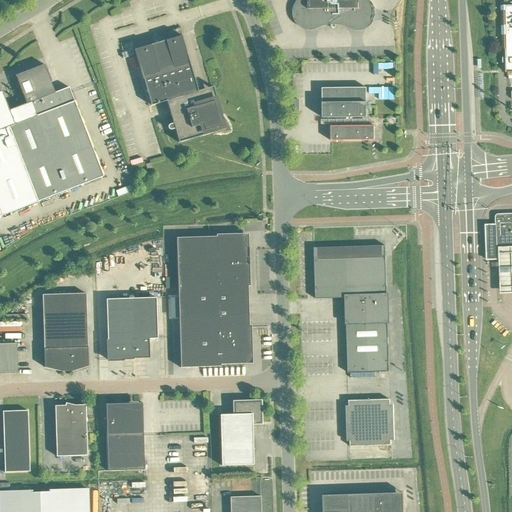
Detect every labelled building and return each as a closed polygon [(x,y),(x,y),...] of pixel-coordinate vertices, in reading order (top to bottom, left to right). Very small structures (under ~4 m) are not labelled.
[(298,0),(299,0),(298,1),(297,4),(296,7),(295,10),(294,12),(295,16),(295,18),(297,21),(298,24),(301,26),(303,27),(306,28),(309,28),(312,28),(315,28),(318,26),(321,25),(324,24),(326,24),(329,23),(332,23),(335,23),(338,23),(341,24),(344,24),(347,25),(350,26),(353,28),(355,29),(358,29),(361,29),(364,28),(367,26),(369,24),(371,22),(372,19),(373,16),(373,13),(373,10),(372,7),(370,5),(368,3),(366,1),(364,0),(298,0)] [(511,0),(504,0),(504,6),(503,6),(503,11),(504,11),(505,26),(503,26),(503,35),(505,35),(505,51),(506,73),(511,72),(511,0)] [(167,127),(167,128),(168,129),(169,130),(170,130),(171,130),(174,129),(178,143),(213,133),(216,133),(220,133),(223,132),(227,132),(230,131),(229,128),(227,124),(226,121),(223,118),(221,115),(217,101),(216,101),(216,98),(214,95),(212,93),(209,92),(206,92),(198,95),(181,36),(134,50),(151,106),(166,102),(172,124),(169,125),(168,125),(168,126),(167,127)] [(133,56),(131,50),(121,53),(122,59),(133,56)] [(1,92),(0,92),(0,216),(103,177),(68,88),(54,93),(44,65),(15,76),(26,104),(8,111),(1,92)] [(352,118),(367,118),(366,88),(322,89),(323,118),(337,118),(337,127),(331,127),(331,141),(375,141),(374,126),(353,126),(352,118)] [(491,225),(485,225),(487,260),(492,260),(498,260),(497,250),(511,249),(511,214),(498,215),(497,215),(496,216),(496,217),(495,217),(495,218),(496,225),(491,225)] [(176,238),(178,308),(248,306),(247,286),(249,286),(248,246),(236,234),(216,235),(216,237),(176,238)] [(385,246),(314,248),(314,258),(311,258),(312,289),(315,289),(316,299),(321,299),(321,297),(348,296),(348,308),(346,308),(346,313),(348,313),(349,322),(346,322),(348,373),(389,372),(385,246)] [(511,249),(497,250),(498,260),(499,293),(511,292),(511,249)] [(44,368),(60,372),(72,372),(88,366),(85,294),(42,295),(44,368)] [(148,339),(157,339),(155,298),(105,300),(107,360),(133,360),(133,359),(149,358),(148,339)] [(248,306),(178,308),(180,368),(220,367),(220,365),(242,364),(249,356),(251,356),(250,325),(248,325),(248,306)] [(0,373),(17,373),(16,344),(0,344),(0,373)] [(346,406),(347,442),(350,441),(350,447),(391,446),(391,440),(394,440),(393,405),(390,405),(390,400),(349,401),(349,406),(346,406)] [(234,403),(234,415),(219,415),(221,466),(253,465),(252,423),(259,423),(259,402),(234,403)] [(54,406),(56,457),(86,456),(85,405),(74,406),(65,403),(65,406),(54,406)] [(105,406),(107,471),(144,470),(142,412),(121,409),(121,406),(116,406),(116,408),(105,406)] [(27,411),(2,412),(4,473),(29,472),(27,411)] [(88,511),(88,490),(49,491),(50,492),(30,493),(30,492),(0,492),(0,511),(88,511)] [(323,496),(323,511),(404,511),(403,493),(323,496)] [(229,497),(229,511),(260,511),(260,496),(229,497)]
